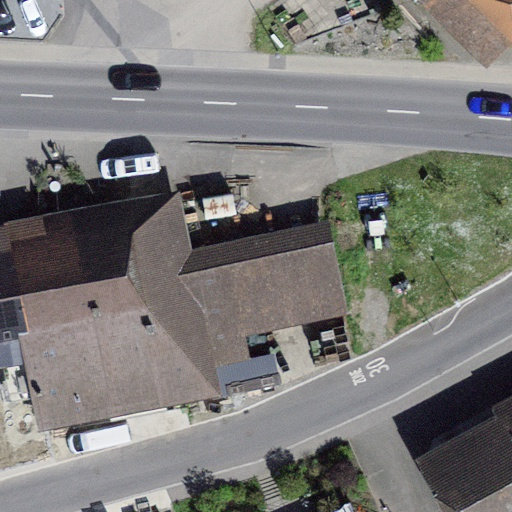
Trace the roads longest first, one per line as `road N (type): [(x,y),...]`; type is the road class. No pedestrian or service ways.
road 1 (residential): [(17,511),(268,434),(511,300)]
road 2 (primary): [(511,124),(444,114),(0,96)]
road 3 (track): [(264,0),(210,42),(193,104)]
